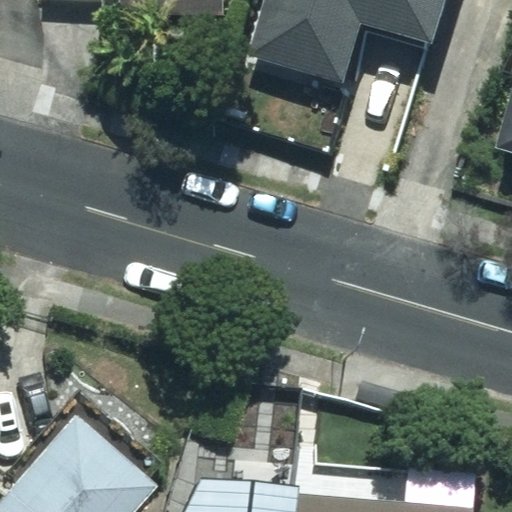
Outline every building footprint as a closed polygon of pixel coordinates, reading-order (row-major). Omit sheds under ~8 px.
[(48,0),(48,7),(112,9),(112,0),(125,0),(125,31),(232,34),(232,0),(48,0)] [(457,0),(266,0),(246,67),(355,100),(372,43),(438,63),(457,0)] [(511,100),(496,157),(511,161),(511,100)] [(231,449),(248,378),(204,368),(187,438),(231,449)] [(135,511),(148,498),(62,426),(0,499),(0,511),(135,511)] [(460,511),(463,485),(312,473),(309,511),(460,511)] [(196,486),(193,511),(274,511),(276,493),(196,486)]
